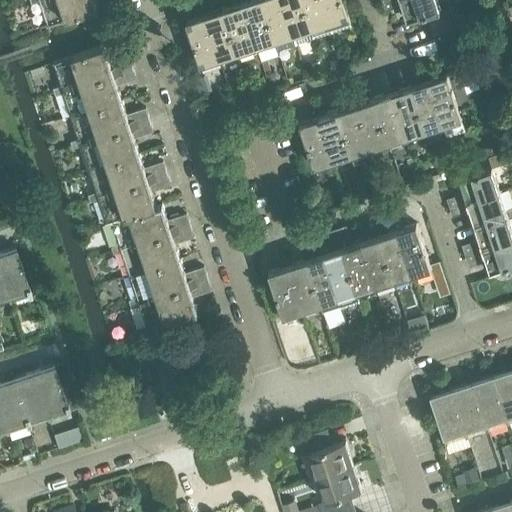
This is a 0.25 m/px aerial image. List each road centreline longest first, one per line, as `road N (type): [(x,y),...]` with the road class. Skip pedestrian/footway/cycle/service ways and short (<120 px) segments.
road 1 (residential): [(476,330),(429,190),(290,232)]
road 2 (residential): [(276,511),(266,481),(196,502),(176,437)]
road 3 (residential): [(16,489),(176,437)]
road 4 (residential): [(280,400),(230,251)]
road 5 (residential): [(393,60),(249,107)]
road 6 (residential): [(420,511),(373,370)]
road 7 (residential): [(230,251),(189,124)]
road 8 (residential): [(290,232),(249,107)]
road 9 (residential): [(189,124),(145,2)]
